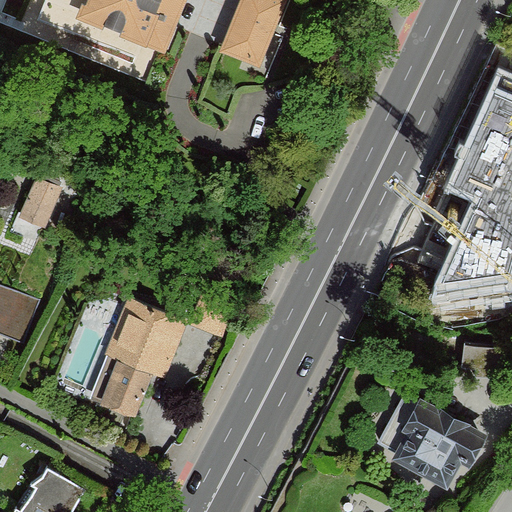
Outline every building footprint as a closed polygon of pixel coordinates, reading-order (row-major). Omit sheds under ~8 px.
[(44,0),(39,14),(154,62),(180,0),(44,0)] [(286,0),(240,0),(222,45),(262,61),(286,0)] [(511,106),(486,96),(463,154),(511,173),(511,106)] [(79,193),(35,174),(17,218),(60,237),(79,193)] [(20,305),(25,291),(0,281),(0,330),(2,326),(27,336),(36,311),(20,305)] [(448,281),(441,312),(466,317),(473,286),(448,281)] [(205,291),(193,321),(222,333),(234,303),(205,291)] [(129,296),(108,350),(120,355),(103,399),(134,411),(151,366),(164,371),(185,318),(129,296)] [(467,338),(467,359),(495,360),(496,339),(467,338)] [(490,431),(421,392),(402,425),(410,429),(395,455),(450,486),(465,460),(472,464),(490,431)] [(70,511),(85,486),(47,464),(41,473),(30,481),(35,484),(19,507),(15,505),(10,511),(70,511)]
